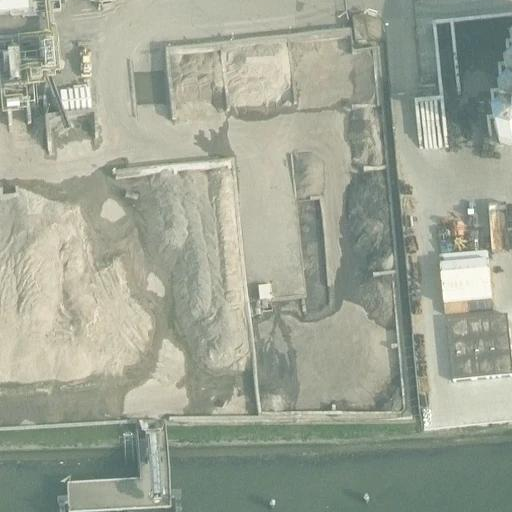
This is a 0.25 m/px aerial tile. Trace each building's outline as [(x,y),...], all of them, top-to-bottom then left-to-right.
[(369,43),(366,19),(353,20),(355,44),(369,43)] [(382,33),(381,23),(371,24),(372,34),(382,33)] [(499,145),(511,148),(511,75),(507,81),(511,95),(501,105),(505,119),(495,130),(499,145)] [(420,79),(421,89),(436,88),(435,77),(420,79)] [(447,323),(453,383),(511,377),(511,360),(508,317),(447,323)]
